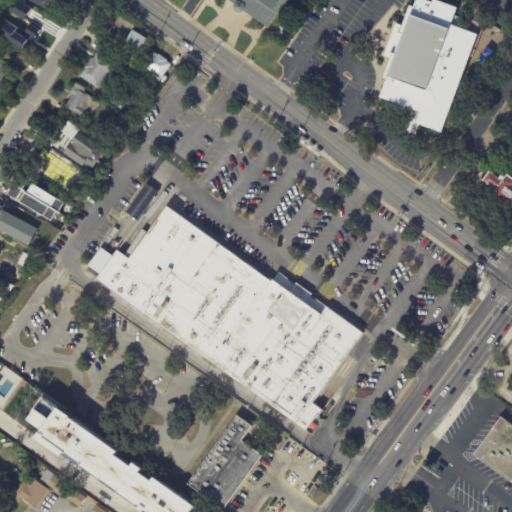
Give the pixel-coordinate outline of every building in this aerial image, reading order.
[(9,0),(13,0),(21,4),(17,12),(6,6),(9,0)] [(286,0),(266,27),(229,0),(286,0)] [(378,97),(410,0),(434,0),(455,7),(449,24),(475,33),(441,132),(414,123),(418,111),(378,97)] [(135,27),(133,30),(147,40),(141,49),(128,40),(120,51),(104,40),(121,17),(136,27),(135,27)] [(37,35),(29,49),(27,48),(25,51),(5,40),(9,32),(19,37),(24,27),(37,35)] [(160,55),(166,60),(166,61),(171,65),(158,82),(151,76),(152,74),(142,66),(153,51),(157,55),(158,54),(160,55)] [(26,59),(17,53),(10,65),(20,70),(26,59)] [(98,85),(96,87),(79,76),(84,68),(91,58),(92,58),(96,53),(112,65),(98,85)] [(7,79),(2,90),(0,89),(0,65),(11,72),(7,79)] [(70,95),(70,94),(69,93),(76,83),(85,88),(84,90),(85,91),(84,92),(99,102),(90,116),(87,114),(84,119),(65,107),(69,101),(67,100),(70,95)] [(123,106),(120,109),(109,101),(116,90),(128,98),(123,106)] [(137,110),(144,100),(149,104),(142,114),(137,110)] [(65,148),(50,138),(61,120),(73,128),(74,127),(83,133),(76,143),(73,141),(67,150),(65,148)] [(89,171),(104,151),(79,132),(64,153),(89,171)] [(305,143),(304,145),(299,142),(303,137),(307,140),(305,143)] [(313,149),(311,151),(306,147),(310,142),(314,146),(313,149)] [(56,162),(47,177),(24,163),(36,143),(51,153),(48,158),(56,162)] [(71,154),(86,163),(82,169),(60,156),(64,150),(71,154)] [(506,174),(507,173),(511,177),(511,206),(504,200),(502,204),(490,196),(495,189),(482,180),(489,170),(499,177),(501,174),(505,176),(506,174)] [(45,190),(39,199),(31,194),(30,196),(28,194),(22,203),(8,193),(20,174),(45,190)] [(149,178),(153,181),(136,206),(131,203),(149,178)] [(57,182),(73,191),(69,197),(54,188),(57,182)] [(62,199),(29,185),(20,205),(54,220),(62,199)] [(163,199),(101,286),(301,427),(363,340),(313,304),(282,283),(163,199)] [(0,209),(1,210),(37,229),(27,246),(0,231),(0,209)] [(38,217),(36,216),(41,209),(51,216),(47,223),(38,217)] [(89,266),(97,272),(95,276),(86,270),(89,266)] [(0,278),(13,286),(4,301),(0,298),(0,278)] [(375,354),(380,358),(376,363),(370,358),(374,353),(375,354)] [(58,410),(44,400),(31,419),(44,429),(58,410)] [(147,511),(139,506),(138,507),(64,455),(64,456),(38,438),(44,429),(58,410),(71,419),(70,420),(117,453),(115,455),(132,467),(134,465),(141,470),(139,473),(152,482),(154,480),(194,509),(192,511),(147,511)] [(259,455),(261,456),(223,510),(188,484),(236,416),(251,427),(241,442),(259,455)] [(511,481),(473,453),(499,416),(511,425),(511,481)] [(371,432),(376,436),(372,441),(368,437),(371,432)] [(367,446),(363,443),(367,438),(372,442),(368,447),(367,446)] [(47,470),(65,484),(58,494),(39,480),(46,470),(47,470)] [(32,479),(33,478),(42,484),(41,485),(48,490),(35,508),(21,498),(18,502),(13,498),(15,495),(14,494),(23,481),(26,484),(31,478),(32,479)] [(86,499),(79,508),(68,500),(75,491),(86,499)]
